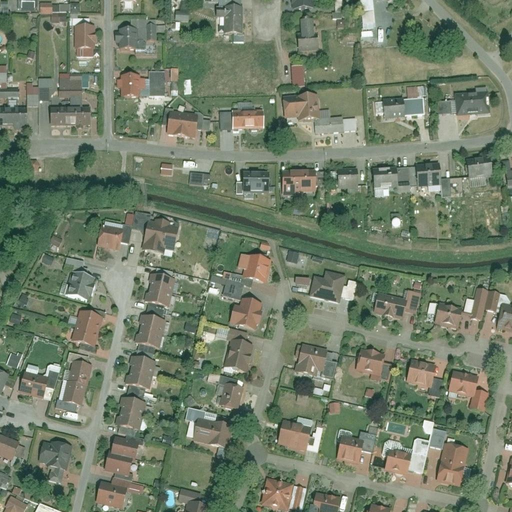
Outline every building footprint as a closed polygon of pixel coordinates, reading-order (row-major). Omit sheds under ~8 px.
[(20,0),(20,13),(33,13),(33,0),(20,0)] [(285,0),(286,12),(309,11),(308,0),(285,0)] [(0,4),(1,14),(8,14),(7,3),(0,4)] [(174,13),(174,23),(187,23),(187,4),(180,4),(179,13),(174,13)] [(69,6),(69,15),(79,15),(79,5),(69,6)] [(68,15),(68,6),(39,6),(39,15),(68,15)] [(218,36),(238,36),(239,8),(209,8),(209,19),(219,19),(218,36)] [(67,26),(67,15),(50,15),(50,26),(67,26)] [(292,53),(315,52),(314,39),(311,39),(311,23),(295,24),(296,39),(291,39),(292,53)] [(69,28),(69,52),(90,51),(90,27),(69,28)] [(114,52),(138,52),(138,31),(114,31),(114,52)] [(289,69),(291,90),(305,89),(304,68),(289,69)] [(163,73),(145,73),(145,97),(163,97),(163,73)] [(116,100),(136,99),(136,77),(115,77),(116,100)] [(53,81),(53,98),(77,97),(77,80),(53,81)] [(37,81),(37,103),(48,103),(48,89),(51,89),(51,81),(37,81)] [(36,108),(36,85),(26,85),(26,108),(36,108)] [(406,90),(406,100),(424,99),(423,88),(406,90)] [(0,127),(22,127),(21,109),(0,109),(0,99),(13,100),(12,90),(0,90),(0,127)] [(449,96),(451,118),(485,115),(483,93),(449,96)] [(307,137),(339,134),(337,118),(324,120),(323,111),(312,113),(310,95),(273,99),(275,121),(290,120),(290,125),(306,124),(307,137)] [(378,121),(401,121),(401,101),(378,101),(378,121)] [(64,109),(43,109),(43,127),(64,127),(64,109)] [(85,109),(64,109),(64,127),(85,128),(85,109)] [(228,132),(260,130),(259,111),(227,112),(228,132)] [(159,135),(175,137),(179,115),(163,113),(159,135)] [(175,137),(192,140),(195,118),(179,115),(175,137)] [(487,159),(462,162),(464,181),(489,178),(487,159)] [(28,162),(27,172),(37,173),(38,163),(28,162)] [(502,170),(504,190),(511,189),(511,163),(510,163),(511,170),(502,170)] [(160,165),(159,176),(170,177),(171,167),(160,165)] [(436,165),(410,167),(412,189),(438,187),(436,165)] [(392,168),(367,170),(368,193),(393,191),(392,168)] [(309,172),(277,173),(278,198),(309,196),(309,172)] [(352,172),(332,173),(333,190),(353,189),(352,172)] [(264,173),(238,174),(239,195),(266,194),(264,173)] [(188,186),(206,188),(207,179),(189,177),(188,186)] [(134,249),(155,253),(156,245),(165,247),(170,223),(149,219),(150,214),(128,209),(127,214),(120,212),(118,222),(122,223),(122,226),(138,230),(134,249)] [(398,230),(398,216),(389,217),(389,230),(398,230)] [(87,245),(109,250),(112,238),(119,240),(122,226),(117,225),(116,227),(108,225),(109,221),(94,217),(87,245)] [(40,240),(50,246),(55,237),(46,231),(40,240)] [(34,259),(46,263),(49,253),(37,249),(34,259)] [(265,259),(239,252),(233,272),(220,269),(218,277),(244,285),(246,280),(259,284),(265,259)] [(286,263),(296,266),(299,255),(289,252),(286,263)] [(65,271),(60,293),(85,300),(94,266),(81,263),(78,274),(65,271)] [(143,271),(137,301),(162,306),(169,276),(165,276),(166,270),(149,266),(147,272),(143,271)] [(305,273),(300,296),(332,303),(334,295),(345,298),(349,280),(336,278),(337,272),(318,268),(317,276),(305,273)] [(199,291),(213,295),(218,277),(205,273),(199,291)] [(432,300),(426,321),(449,327),(454,309),(465,312),(464,318),(474,321),(483,289),(467,285),(465,294),(457,292),(453,306),(432,300)] [(370,289),(364,312),(397,320),(399,309),(410,312),(414,293),(402,290),(401,297),(370,289)] [(24,309),(28,296),(20,294),(17,307),(24,309)] [(227,302),(222,322),(247,328),(254,303),(233,297),(232,303),(227,302)] [(487,327),(511,333),(511,304),(494,300),(487,327)] [(125,340),(154,346),(162,309),(140,304),(138,314),(132,313),(130,319),(134,320),(131,331),(127,330),(125,340)] [(6,308),(2,318),(14,322),(18,313),(6,308)] [(92,333),(97,317),(73,309),(67,325),(92,333)] [(86,349),(92,333),(67,325),(62,340),(86,349)] [(216,330),(216,338),(226,339),(226,330),(216,330)] [(288,357),(285,368),(312,376),(313,373),(325,376),(329,363),(317,359),(321,345),(290,336),(284,356),(288,357)] [(223,339),(216,368),(239,373),(246,345),(223,339)] [(353,342),(345,370),(372,377),(379,379),(384,362),(377,360),(380,350),(353,342)] [(125,351),(118,382),(144,388),(152,351),(131,347),(130,352),(125,351)] [(81,356),(60,350),(58,358),(66,360),(54,399),(76,406),(89,364),(80,361),(81,356)] [(16,371),(22,356),(11,352),(5,367),(16,371)] [(404,356),(398,381),(419,386),(417,393),(432,396),(436,380),(426,377),(430,363),(404,356)] [(35,398),(42,400),(53,366),(42,362),(38,375),(18,369),(11,391),(35,398)] [(445,368),(440,391),(464,396),(461,408),(476,412),(480,391),(468,388),(471,373),(445,368)] [(216,386),(212,401),(230,407),(238,378),(209,370),(206,383),(216,386)] [(107,424),(132,430),(141,392),(121,387),(119,394),(115,393),(107,424)] [(297,398),(296,403),(306,406),(309,392),(293,388),(291,396),(297,398)] [(321,400),(322,410),(333,409),(332,399),(321,400)] [(207,454),(217,457),(226,424),(208,419),(210,412),(198,409),(196,417),(189,415),(188,421),(182,419),(178,433),(185,435),(184,439),(201,443),(200,447),(208,449),(207,454)] [(268,441),(297,449),(304,425),(275,417),(268,441)] [(428,480),(453,486),(463,446),(437,440),(440,430),(423,426),(418,444),(436,448),(428,480)] [(332,433),(327,458),(352,463),(355,451),(365,453),(369,434),(354,430),(352,437),(332,433)] [(0,431),(0,463),(8,467),(13,457),(5,453),(12,437),(0,431)] [(133,441),(107,436),(105,447),(100,446),(97,468),(122,472),(125,459),(129,460),(133,441)] [(35,438),(30,460),(26,474),(69,485),(72,472),(56,468),(62,445),(35,438)] [(382,448),(376,469),(400,476),(403,468),(413,471),(418,456),(400,450),(399,453),(382,448)] [(497,481),(511,483),(511,454),(503,453),(497,481)] [(92,478),(88,500),(112,505),(116,484),(122,485),(122,472),(103,470),(101,479),(92,478)] [(9,479),(0,476),(0,487),(6,490),(9,479)] [(260,476),(252,504),(276,511),(279,511),(282,507),(293,511),(298,489),(286,486),(287,484),(260,476)] [(191,493),(169,488),(166,500),(178,503),(177,509),(173,508),(172,511),(202,511),(204,506),(189,502),(191,493)] [(309,492),(304,511),(337,511),(330,510),(333,497),(309,492)] [(359,511),(383,511),(385,506),(365,501),(362,511),(359,511)]
